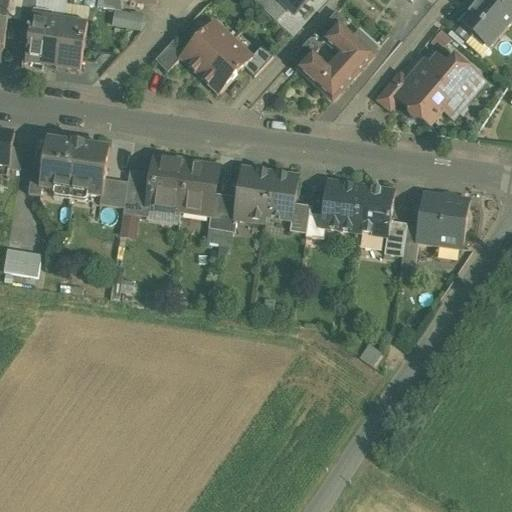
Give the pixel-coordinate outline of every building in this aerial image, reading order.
[(10,0),(10,3),(12,3),(9,23),(20,25),(24,0),(10,0)] [(24,0),(20,25),(31,26),(33,14),(35,14),(37,0),(24,0)] [(121,1),(116,0),(98,0),(98,9),(122,13),(123,1),(121,1)] [(250,0),(276,24),(289,11),(276,0),(250,0)] [(276,0),(289,11),(295,17),(310,0),(276,0)] [(501,0),(479,0),(458,25),(473,37),(477,33),(493,46),(511,23),(511,2),(509,0),(503,0),(503,1),(501,0)] [(10,3),(0,1),(0,49),(5,50),(9,23),(12,3),(10,3)] [(35,14),(33,14),(31,26),(25,68),(45,71),(46,69),(58,70),(58,67),(65,24),(51,22),(52,17),(35,14)] [(310,43),(320,52),(327,44),(340,29),(345,23),(336,14),(310,43)] [(89,27),(65,24),(58,67),(69,69),(68,72),(82,74),(89,27)] [(187,54),(181,60),(182,61),(192,70),(191,71),(200,79),(234,43),(214,25),(187,54)] [(340,68),(354,82),(374,61),(371,58),(353,41),(340,29),(327,44),(347,61),(340,68)] [(361,33),(353,41),(371,58),(379,51),(361,33)] [(175,43),(156,64),(168,75),(182,61),(181,60),(187,54),(175,43)] [(234,43),(200,79),(209,88),(210,87),(220,97),(245,70),(253,62),(252,61),(234,43)] [(310,43),(292,63),(300,71),(313,57),(314,58),(320,52),(310,43)] [(263,49),(252,61),(253,62),(245,70),(255,80),(274,59),(263,49)] [(354,82),(340,68),(333,76),(314,58),(313,57),(300,71),(300,72),(333,103),(354,82)] [(456,60),(448,69),(437,60),(430,69),(426,65),(410,83),(396,100),(401,104),(418,119),(425,111),(438,122),(445,115),(448,117),(465,98),(471,103),(483,88),(467,75),(470,71),(456,60)] [(401,76),(377,104),(391,115),(401,104),(396,100),(410,83),(401,76)] [(0,170),(11,172),(14,151),(17,137),(0,134),(0,170)] [(73,148),(48,144),(43,174),(41,191),(43,191),(102,200),(103,201),(106,183),(110,153),(86,149),(86,147),(74,145),(73,148)] [(24,152),(14,151),(11,172),(21,173),(24,152)] [(171,164),(156,162),(153,181),(149,209),(151,209),(181,214),(188,167),(185,166),(183,163),(174,161),(171,164)] [(219,171),(188,167),(181,214),(211,219),(212,219),(216,197),(219,171)] [(41,191),(43,174),(33,172),(29,198),(41,200),(43,191),(41,191)] [(260,176),(244,173),(240,201),(237,223),(238,223),(266,227),(267,221),(274,176),(260,174),(260,176)] [(300,181),(287,179),(287,178),(274,176),(267,221),(292,225),(293,225),(296,208),(300,181)] [(149,209),(153,181),(130,177),(129,186),(125,212),(124,217),(149,221),(151,209),(149,209)] [(125,212),(129,186),(106,183),(103,201),(102,200),(100,209),(125,212)] [(364,191),(331,186),(328,204),(325,204),(323,219),(323,221),(325,222),(324,232),(326,232),(357,237),(364,191)] [(396,196),(364,191),(357,237),(387,241),(389,241),(391,225),(396,196)] [(228,199),(216,197),(212,219),(211,219),(209,233),(222,235),(228,199)] [(470,204),(424,197),(419,231),(417,246),(419,247),(439,249),(439,246),(460,249),(460,252),(462,253),(470,204)] [(240,201),(228,199),(222,235),(236,237),(238,223),(237,223),(240,201)] [(310,217),(311,210),(296,208),(293,225),(292,225),(290,235),(307,238),(310,217)] [(323,219),(310,217),(307,238),(306,241),(324,244),(326,232),(324,232),(325,222),(323,221),(323,219)] [(402,261),(407,229),(408,228),(391,225),(389,241),(387,241),(385,259),(402,261)] [(417,246),(419,231),(407,229),(402,261),(401,269),(415,271),(419,247),(417,246)] [(2,275),(39,278),(41,254),(4,251),(2,275)]
